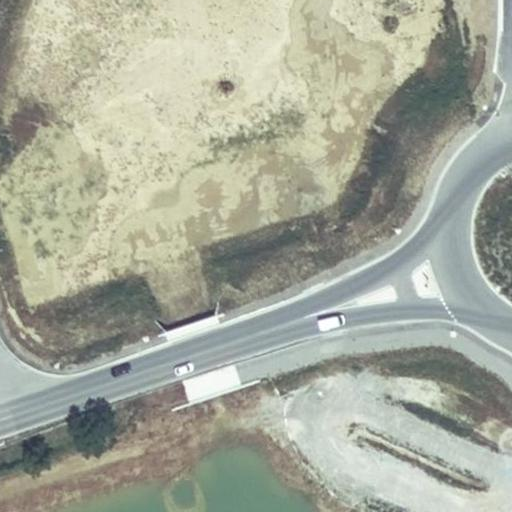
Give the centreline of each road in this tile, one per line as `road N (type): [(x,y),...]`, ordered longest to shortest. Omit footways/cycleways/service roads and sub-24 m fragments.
road 1 (primary): [(305,321),(0,424)]
road 2 (primary): [(305,321),(478,302)]
road 3 (primary): [(451,229),(305,321)]
